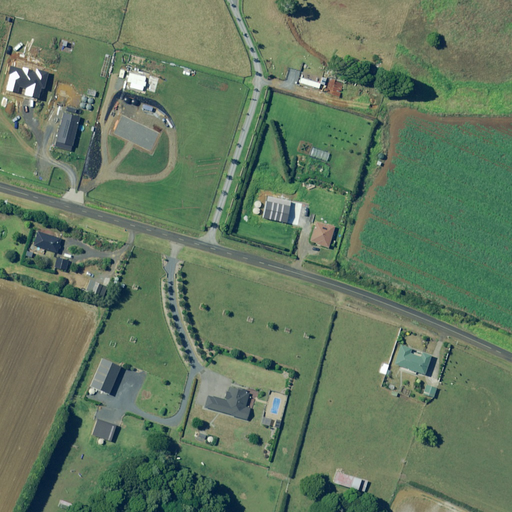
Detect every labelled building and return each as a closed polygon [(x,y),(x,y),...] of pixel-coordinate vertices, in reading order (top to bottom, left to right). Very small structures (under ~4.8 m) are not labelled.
[(344,79),(328,74),(322,92),(338,97),(344,79)] [(316,221),(310,241),(316,243),(315,244),(328,248),(334,227),(316,221)] [(36,252),(38,248),(56,253),(60,239),(38,233),(34,246),(31,246),(29,250),(36,252)] [(68,261),(57,258),(54,268),(65,271),(68,261)] [(107,288),(90,281),(85,292),(103,299),(107,288)] [(411,349),(400,346),(394,365),(424,375),(430,356),(422,353),(420,358),(410,354),(411,349)] [(109,394),(120,368),(111,364),(101,360),(90,386),(109,394)] [(389,366),(383,363),(379,373),(385,375),(389,366)] [(438,381),(428,378),(423,395),(433,398),(438,381)] [(249,392),(229,386),(225,401),(208,396),(205,407),(246,420),(250,408),(244,407),(249,392)] [(367,481),(337,472),(333,483),(364,492),(367,481)]
